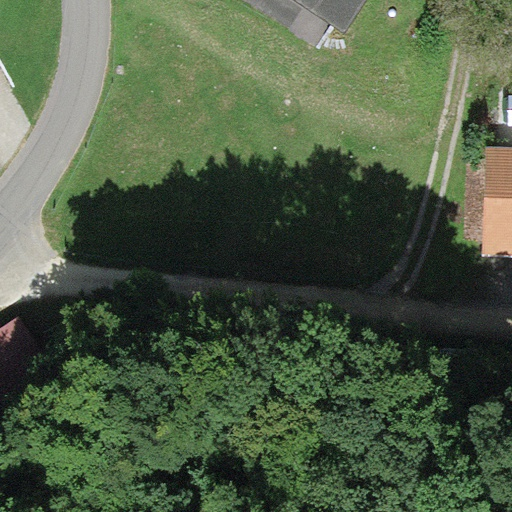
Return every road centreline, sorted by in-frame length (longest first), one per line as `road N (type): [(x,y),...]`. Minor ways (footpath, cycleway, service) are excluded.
road 1 (track): [(0,277),(511,331)]
road 2 (track): [(402,317),(442,159),(462,0)]
road 3 (residential): [(0,239),(75,111),(93,0)]
